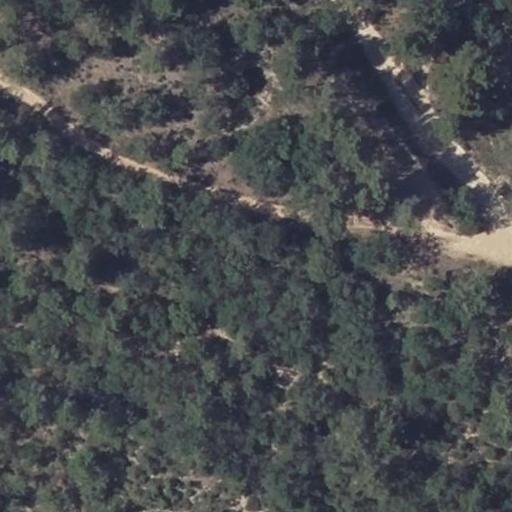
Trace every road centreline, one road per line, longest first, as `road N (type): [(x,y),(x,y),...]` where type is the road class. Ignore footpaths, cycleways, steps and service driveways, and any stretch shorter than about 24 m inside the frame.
road 1 (track): [(511,239),(363,222),(127,163),(0,78)]
road 2 (track): [(511,199),(409,104),(349,0)]
